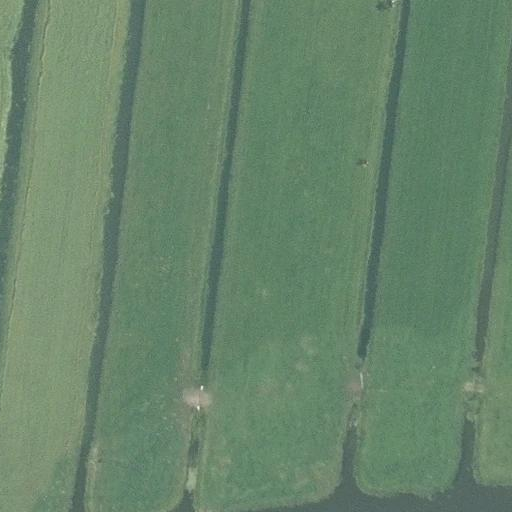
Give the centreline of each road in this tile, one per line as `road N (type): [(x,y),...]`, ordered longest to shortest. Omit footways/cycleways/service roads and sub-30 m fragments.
road 1 (track): [(511,406),(487,377),(274,386),(304,180)]
road 2 (track): [(274,386),(189,395),(166,389),(177,276)]
